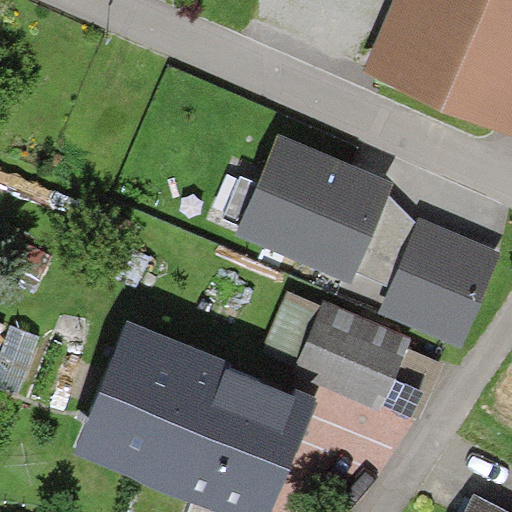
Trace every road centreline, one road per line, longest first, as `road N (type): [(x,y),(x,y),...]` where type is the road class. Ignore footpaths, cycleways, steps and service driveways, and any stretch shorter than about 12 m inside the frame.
road 1 (residential): [(511,162),(120,0)]
road 2 (residential): [(383,511),(511,314)]
